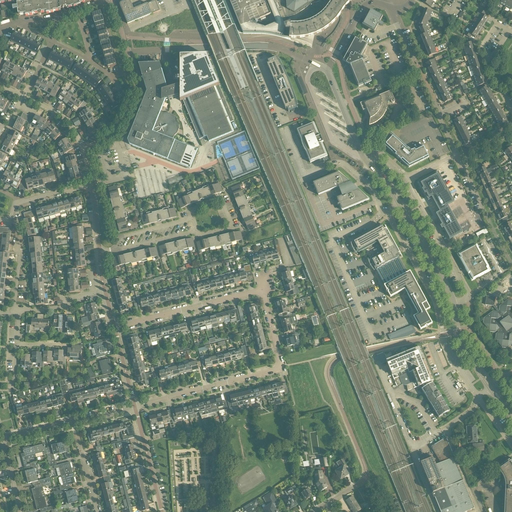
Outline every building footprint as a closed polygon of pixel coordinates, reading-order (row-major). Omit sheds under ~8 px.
[(0,3),(1,3),(1,4),(2,8),(13,7),(13,10),(18,10),(18,14),(20,14),(20,15),(25,15),(25,16),(33,15),(33,14),(38,13),(38,12),(41,12),(41,13),(46,12),(46,13),(54,13),(54,11),(59,11),(59,10),(63,9),(64,9),(68,7),(69,8),(73,6),(74,7),(81,4),(80,3),(85,1),(84,0),(0,0),(0,4),(0,5),(0,4),(0,3)] [(140,3),(137,4),(134,5),(135,8),(134,9),(130,0),(126,0),(121,2),(121,3),(120,3),(120,4),(120,5),(127,24),(160,11),(155,0),(141,6),(140,3)] [(193,0),(208,34),(222,34),(238,34),(224,0),(193,0)] [(228,0),(231,4),(236,17),(243,34),(254,34),(258,34),(261,34),(264,34),(266,34),(269,35),(271,35),(274,36),(276,36),(279,37),(282,37),(283,38),(290,41),(290,40),(290,39),(292,39),(293,39),(294,39),(296,39),(297,39),(299,39),(303,38),(307,38),(311,36),(312,36),(315,35),(320,33),(323,31),(330,26),(335,20),(336,19),(341,12),(341,11),(338,5),(339,5),(338,4),(336,0),(228,0)] [(365,14),(366,17),(366,18),(362,24),(374,31),(378,24),(381,26),(384,24),(380,22),(383,16),(370,9),(367,15),(365,14)] [(424,10),(422,14),(431,17),(433,12),(425,9),(425,10),(424,10)] [(480,13),(477,18),(485,23),(488,20),(487,19),(488,18),(484,15),(486,13),(480,9),(478,12),(480,13)] [(101,11),(91,14),(92,19),(93,19),(102,16),(101,11)] [(431,17),(422,14),(420,17),(421,18),(421,19),(429,22),(431,17)] [(477,18),(474,23),(481,28),(482,27),(483,27),(485,23),(477,18)] [(419,20),(418,24),(427,28),(429,22),(421,19),(420,20),(419,20)] [(474,23),(471,28),(479,33),(482,29),(481,29),(481,28),(474,23)] [(427,28),(418,24),(416,27),(419,28),(421,33),(420,33),(421,36),(429,33),(427,28)] [(479,33),(471,28),(468,33),(466,31),(464,34),(470,38),(471,35),(475,38),(476,36),(477,37),(479,33)] [(15,32),(10,41),(16,44),(20,35),(15,32)] [(429,33),(421,36),(421,37),(420,38),(422,41),(431,38),(429,33)] [(21,46),(25,37),(20,35),(16,44),(21,46)] [(108,36),(98,39),(100,44),(101,44),(101,43),(109,41),(108,36)] [(23,42),(21,46),(26,49),(31,40),(25,37),(23,42)] [(350,65),(359,87),(364,85),(366,86),(366,84),(371,82),(363,60),(363,58),(360,57),(367,44),(362,42),(362,41),(362,39),(360,40),(355,38),(343,61),(346,63),(346,64),(349,66),(350,65)] [(433,43),(431,38),(422,41),(423,45),(424,45),(425,46),(433,43)] [(31,40),(26,49),(31,52),(36,42),(31,40)] [(36,42),(31,52),(36,54),(41,45),(36,42)] [(464,51),(474,47),(472,44),(471,44),(471,42),(462,45),(464,51)] [(433,43),(425,46),(425,47),(424,48),(426,52),(435,48),(433,43)] [(474,47),(464,51),(466,56),(474,53),(474,52),(475,51),(474,47)] [(435,48),(426,52),(427,55),(428,55),(429,56),(437,53),(435,48)] [(53,51),(48,60),(54,63),(58,53),(53,51)] [(112,51),(102,53),(104,59),(105,58),(114,55),(112,51)] [(58,53),(54,63),(59,65),(60,64),(59,64),(64,56),(58,53)] [(474,53),(466,56),(468,61),(477,57),(476,54),(475,54),(474,53)] [(173,87),(167,89),(162,70),(162,69),(161,69),(160,63),(138,64),(142,75),(141,75),(141,76),(142,76),(146,91),(127,140),(130,145),(190,168),(197,149),(172,140),(174,136),(177,133),(179,128),(179,124),(176,118),(173,115),(168,113),(164,113),(160,112),(165,100),(180,95),(180,101),(183,100),(187,110),(194,129),(199,139),(201,139),(206,136),(209,142),(234,131),(230,122),(233,121),(224,98),(219,85),(207,57),(206,54),(180,55),(180,60),(180,61),(179,61),(179,62),(179,63),(179,64),(180,64),(180,67),(180,85),(173,87)] [(59,64),(60,64),(65,67),(69,58),(64,56),(59,64)] [(278,60),(277,57),(268,61),(269,63),(267,64),(286,110),(287,109),(289,112),(292,111),(292,112),(293,112),(294,112),(294,111),(293,110),(298,108),(296,105),(298,105),(292,89),(286,74),(279,59),(278,60)] [(479,61),(477,57),(468,61),(470,66),(478,63),(478,62),(479,61)] [(69,58),(65,67),(70,69),(74,61),(69,58)] [(436,64),(436,65),(438,64),(435,58),(425,63),(426,65),(425,65),(427,69),(436,64)] [(5,76),(11,64),(6,61),(1,71),(4,73),(3,75),(0,79),(3,81),(5,76)] [(78,63),(72,72),(76,75),(83,67),(78,63)] [(478,63),(470,66),(472,71),(481,68),(480,64),(478,64),(478,63)] [(16,66),(11,64),(5,76),(3,81),(5,83),(10,74),(12,75),(16,66)] [(436,65),(436,64),(427,69),(429,72),(430,72),(430,73),(438,69),(436,65)] [(12,75),(17,78),(22,69),(16,66),(12,75)] [(16,81),(13,86),(15,88),(18,82),(19,80),(22,82),(24,79),(24,78),(25,76),(27,72),(24,70),(25,68),(23,67),(22,69),(17,78),(15,81),(16,81)] [(83,67),(76,75),(81,78),(87,70),(83,67)] [(482,72),(481,68),(472,71),(473,76),(482,73),(481,72),(482,72)] [(438,69),(430,73),(431,74),(430,75),(431,78),(440,74),(438,69)] [(81,78),(86,82),(92,73),(87,70),(81,78)] [(92,73),(86,82),(90,85),(97,76),(92,73)] [(482,73),(473,76),(475,81),(485,78),(483,74),(482,74),(482,73)] [(443,79),(440,74),(431,78),(433,82),(434,82),(435,83),(443,79)] [(97,76),(90,85),(95,89),(101,80),(97,76)] [(301,77),(297,79),(303,95),(308,94),(301,77)] [(36,91),(33,96),(35,98),(38,92),(39,90),(40,89),(44,80),(39,78),(35,87),(34,88),(37,89),(36,91)] [(486,82),(485,78),(475,81),(477,87),(485,84),(485,82),(486,82)] [(443,79),(435,83),(436,84),(434,85),(436,88),(445,84),(443,79)] [(44,80),(40,89),(45,92),(49,83),(44,80)] [(48,93),(47,97),(46,96),(43,101),(46,103),(48,97),(49,98),(49,97),(49,98),(50,96),(50,95),(55,85),(49,83),(45,92),(48,93)] [(445,84),(436,88),(438,92),(439,91),(440,93),(448,89),(445,84)] [(60,88),(55,85),(50,95),(50,96),(55,98),(60,88)] [(106,85),(98,90),(102,95),(109,90),(106,85)] [(482,96),(491,91),(489,87),(488,88),(487,87),(479,91),(482,96)] [(448,89),(440,93),(440,94),(439,94),(441,98),(450,94),(448,89)] [(63,102),(68,93),(63,90),(57,99),(60,101),(58,103),(55,108),(57,109),(61,105),(63,102)] [(102,95),(105,100),(113,95),(109,90),(102,95)] [(61,105),(57,109),(60,111),(63,106),(62,106),(64,103),(67,105),(73,96),(73,97),(74,94),(69,91),(68,93),(63,102),(61,105)] [(386,110),(386,108),(387,104),(387,102),(391,101),(391,102),(391,103),(392,103),(393,103),(394,103),(394,102),(395,102),(395,101),(390,91),(360,104),(363,111),(366,109),(368,113),(367,114),(368,114),(369,115),(370,118),(369,126),(370,125),(372,124),(373,124),(375,123),(377,122),(379,120),(380,119),(382,118),(383,116),(384,114),(385,112),(386,110)] [(493,94),(491,91),(482,96),(485,100),(492,96),(492,95),(493,94)] [(450,94),(441,98),(443,102),(444,101),(445,102),(452,99),(450,94)] [(105,100),(104,100),(107,106),(116,100),(113,95),(105,100)] [(70,107),(68,110),(67,109),(64,114),(66,116),(69,111),(70,111),(71,109),(78,100),(73,97),(73,96),(67,105),(70,107)] [(485,107),(487,105),(496,100),(494,97),(493,97),(492,96),(485,100),(482,102),(485,107)] [(3,99),(0,103),(0,108),(4,110),(2,113),(5,114),(10,104),(8,103),(8,101),(3,99)] [(78,100),(71,109),(76,112),(78,110),(80,111),(88,104),(84,101),(82,103),(78,100)] [(116,100),(107,106),(111,111),(119,105),(116,100)] [(498,104),(496,100),(487,105),(490,110),(498,105),(497,104),(498,104)] [(498,107),(498,105),(490,110),(493,115),(501,110),(499,106),(498,107)] [(82,109),(83,111),(78,114),(80,117),(78,118),(77,118),(72,121),(74,124),(79,121),(82,119),(90,113),(92,112),(89,108),(87,109),(86,107),(82,109)] [(503,113),(501,110),(493,115),(496,119),(503,115),(502,114),(503,113)] [(94,118),(90,113),(82,119),(85,124),(94,118)] [(34,118),(32,117),(29,123),(31,124),(37,127),(41,118),(36,115),(34,118)] [(503,115),(496,119),(498,124),(507,119),(505,115),(504,116),(503,115)] [(19,117),(16,123),(23,126),(26,121),(23,119),(20,118),(19,117)] [(455,126),(464,122),(461,117),(453,120),(454,122),(453,123),(455,126)] [(41,118),(37,127),(43,130),(44,131),(49,124),(47,122),(47,121),(41,118)] [(94,118),(85,124),(87,126),(84,128),(83,128),(78,131),(80,133),(85,130),(85,131),(87,129),(97,124),(94,118)] [(507,119),(498,124),(496,125),(499,130),(509,124),(508,123),(509,122),(507,119)] [(464,122),(455,126),(457,130),(458,129),(458,131),(466,127),(464,122)] [(23,126),(16,123),(13,128),(20,132),(23,126)] [(301,128),(296,130),(303,146),(304,147),(310,163),(323,158),(327,156),(322,142),(323,142),(323,141),(320,134),(319,134),(314,123),(304,127),(301,128)] [(49,124),(44,131),(43,133),(48,139),(51,136),(57,129),(53,125),(52,126),(49,124)] [(97,124),(87,129),(90,134),(100,128),(97,124)] [(466,127),(458,131),(459,132),(458,132),(459,136),(468,132),(466,127)] [(57,129),(51,136),(55,141),(56,142),(63,136),(61,134),(62,133),(57,129)] [(12,130),(9,136),(17,140),(20,134),(12,130)] [(409,168),(429,158),(423,145),(411,151),(390,131),(387,135),(384,137),(388,141),(384,145),(386,146),(396,156),(399,159),(409,168)] [(471,137),(468,132),(459,136),(461,140),(462,139),(463,140),(471,137)] [(8,135),(6,140),(15,144),(17,140),(9,136),(8,135)] [(65,139),(63,136),(56,142),(58,144),(61,149),(69,144),(66,138),(65,139)] [(471,137),(463,140),(463,141),(462,142),(464,145),(473,141),(471,137)] [(15,144),(6,140),(3,145),(12,150),(15,144)] [(475,140),(473,141),(464,145),(466,149),(467,149),(468,150),(477,146),(475,140)] [(69,144),(61,149),(58,151),(61,156),(62,156),(62,157),(63,157),(73,153),(74,152),(73,149),(74,148),(71,143),(69,144)] [(12,150),(3,145),(0,151),(9,155),(12,150)] [(504,159),(511,152),(511,145),(505,151),(507,154),(503,157),(504,159)] [(74,156),(73,153),(63,157),(62,157),(63,159),(64,164),(76,161),(77,160),(75,155),(74,156)] [(64,164),(63,164),(65,170),(77,167),(76,161),(64,164)] [(479,169),(476,171),(479,176),(491,170),(490,168),(486,170),(485,167),(483,165),(479,167),(480,169),(479,169)] [(67,176),(69,175),(80,172),(79,170),(78,170),(77,167),(65,170),(67,176)] [(2,172),(0,176),(0,178),(2,180),(1,181),(6,183),(10,174),(11,172),(7,170),(5,174),(2,172)] [(492,172),(491,170),(479,176),(481,181),(489,177),(488,174),(492,172)] [(54,171),(48,173),(50,182),(56,181),(54,171)] [(82,177),(80,172),(69,175),(71,180),(82,177)] [(339,172),(329,176),(313,183),(318,195),(338,187),(340,192),(339,192),(340,194),(341,194),(342,196),(337,198),(342,211),(369,200),(355,187),(354,184),(353,185),(339,172)] [(438,172),(418,182),(427,199),(428,201),(432,198),(440,211),(435,214),(436,216),(437,217),(442,225),(440,226),(442,229),(443,228),(449,240),(454,237),(463,232),(448,205),(454,202),(438,172)] [(50,182),(48,173),(42,174),(44,184),(45,184),(50,182)] [(16,177),(10,174),(6,183),(11,186),(16,177)] [(16,177),(11,186),(17,189),(18,187),(19,188),(19,190),(22,190),(23,180),(21,180),(19,179),(20,176),(17,174),(16,177)] [(37,176),(36,174),(30,176),(31,179),(34,188),(40,186),(37,176)] [(42,174),(37,176),(40,186),(45,185),(45,184),(44,184),(42,174)] [(489,177),(481,181),(483,186),(496,180),(495,178),(490,180),(489,177)] [(23,180),(22,190),(25,191),(26,188),(27,188),(28,190),(34,188),(31,179),(25,180),(23,180)] [(217,184),(214,185),(217,194),(222,191),(218,180),(216,181),(217,184)] [(497,182),(496,180),(483,186),(485,190),(494,187),(492,184),(497,182)] [(233,194),(241,190),(240,187),(243,186),(242,184),(231,188),(233,194)] [(110,194),(118,191),(117,188),(120,187),(120,185),(108,188),(110,194)] [(212,196),(208,187),(208,185),(202,188),(202,189),(193,193),(192,192),(187,194),(188,196),(191,204),(200,201),(203,200),(203,199),(212,196)] [(217,194),(214,185),(208,187),(212,196),(217,194)] [(494,187),(485,190),(488,195),(500,190),(499,188),(495,190),(494,187)] [(243,195),(241,190),(233,194),(235,199),(243,195)] [(501,192),(500,190),(488,195),(490,200),(498,197),(497,194),(501,192)] [(245,195),(243,195),(235,199),(239,208),(238,208),(240,211),(244,220),(252,216),(256,214),(254,209),(251,210),(247,200),(248,200),(245,195)] [(74,198),(76,208),(82,206),(80,196),(74,198)] [(122,196),(120,197),(111,199),(113,208),(114,212),(116,221),(125,219),(127,218),(126,212),(125,212),(122,202),(123,202),(122,196)] [(186,206),(182,198),(179,199),(178,196),(176,197),(180,208),(186,206)] [(188,196),(182,198),(186,206),(191,204),(188,196)] [(499,200),(498,197),(490,200),(492,205),(505,199),(504,198),(499,200)] [(71,209),(69,199),(63,201),(66,211),(71,209)] [(505,199),(492,205),(494,210),(503,207),(501,204),(506,202),(505,199)] [(63,201),(57,203),(60,214),(60,216),(66,214),(65,211),(66,211),(63,201)] [(60,214),(57,203),(52,204),(52,205),(53,205),(55,215),(60,214)] [(52,205),(47,207),(49,217),(55,215),(53,205),(52,205)] [(36,210),(33,211),(35,217),(37,217),(38,220),(44,218),(41,208),(41,207),(35,209),(36,210)] [(47,207),(41,208),(44,218),(49,217),(47,207)] [(503,207),(494,210),(497,215),(509,209),(508,208),(504,210),(503,207)] [(171,218),(169,210),(168,208),(162,209),(163,210),(152,213),(152,212),(146,213),(147,215),(149,224),(158,221),(158,222),(162,221),(161,221),(171,218)] [(510,211),(509,209),(497,215),(499,220),(502,219),(503,222),(509,220),(506,213),(510,211)] [(35,217),(33,211),(24,213),(25,219),(24,220),(25,225),(33,223),(32,218),(35,217)] [(149,224),(147,215),(143,216),(142,213),(140,214),(143,225),(149,224)] [(254,221),(252,216),(244,220),(246,225),(254,221)] [(504,228),(503,229),(506,234),(511,229),(511,226),(511,224),(511,223),(511,220),(511,221),(503,226),(504,228)] [(255,225),(254,221),(246,225),(248,230),(259,226),(258,223),(255,225)] [(381,225),(351,241),(358,253),(378,242),(383,252),(370,259),(376,271),(399,259),(400,258),(395,251),(398,249),(388,231),(387,230),(385,229),(384,229),(383,229),(381,225)] [(10,228),(0,227),(0,228),(0,233),(2,234),(2,239),(10,240),(11,234),(9,234),(10,228)] [(483,230),(476,234),(479,238),(486,234),(483,230)] [(234,232),(237,241),(240,240),(241,243),(243,243),(240,231),(234,232)] [(217,237),(207,239),(209,248),(210,250),(216,249),(216,248),(226,245),(226,246),(232,245),(231,243),(229,234),(220,236),(216,237),(217,237)] [(192,238),(186,240),(189,248),(192,247),(193,250),(195,250),(192,238)] [(165,245),(167,254),(167,256),(173,254),(173,253),(183,251),(183,252),(189,250),(189,248),(186,240),(177,242),(177,241),(174,242),(174,243),(165,245)] [(271,252),(273,260),(279,258),(278,255),(281,254),(278,244),(275,245),(277,250),(271,252)] [(167,254),(165,245),(159,246),(162,258),(164,258),(163,255),(167,254)] [(458,255),(465,269),(472,281),(490,271),(476,245),(470,248),(469,247),(463,251),(464,251),(458,255)] [(156,247),(150,249),(152,257),(156,256),(157,259),(159,259),(156,247)] [(72,256),(76,256),(85,255),(84,252),(87,252),(94,252),(94,248),(74,250),(72,251),(72,256)] [(132,253),(123,256),(125,264),(126,266),(132,265),(131,264),(142,261),(142,262),(148,261),(147,259),(145,250),(136,252),(132,253)] [(271,252),(267,253),(266,250),(263,251),(264,253),(265,253),(267,261),(273,260),(271,252)] [(265,253),(264,253),(261,254),(260,251),(257,252),(260,263),(267,261),(265,253)] [(257,252),(248,255),(249,255),(250,259),(250,262),(251,264),(254,264),(254,265),(260,263),(257,252)] [(399,259),(376,271),(384,285),(384,286),(390,297),(404,289),(418,314),(413,317),(420,330),(425,327),(425,326),(426,326),(427,326),(432,324),(425,311),(430,308),(416,283),(417,280),(414,279),(410,271),(407,273),(399,259)] [(244,268),(238,270),(239,274),(241,282),(248,280),(247,277),(252,276),(250,265),(244,267),(244,268)] [(291,268),(284,270),(281,271),(283,280),(291,278),(290,271),(292,271),(291,268)] [(232,272),(226,274),(227,277),(229,285),(235,283),(233,275),(232,272)] [(227,277),(226,274),(220,276),(223,287),(229,285),(227,277)] [(239,274),(233,275),(235,283),(241,282),(239,274)] [(223,287),(220,276),(214,277),(214,280),(215,280),(217,288),(223,287)] [(208,282),(209,282),(208,278),(201,280),(202,281),(205,291),(211,290),(208,282)] [(291,278),(283,280),(285,286),(293,284),(291,278)] [(202,281),(196,282),(195,279),(192,280),(195,291),(197,290),(198,293),(205,291),(202,281)] [(214,280),(209,282),(208,282),(211,290),(217,288),(215,280),(214,280)] [(188,283),(182,285),(183,288),(185,296),(191,295),(190,292),(193,291),(191,284),(188,284),(188,283)] [(293,284),(285,286),(287,292),(290,291),(291,296),(299,293),(297,285),(294,286),(293,284)] [(122,285),(114,287),(115,293),(123,291),(122,285)] [(176,287),(170,288),(171,291),(173,299),(175,299),(175,300),(179,299),(179,298),(177,290),(176,287)] [(185,296),(183,288),(177,290),(179,298),(185,296)] [(171,291),(167,292),(166,289),(164,290),(166,301),(173,299),(171,291)] [(166,301),(164,290),(157,292),(158,295),(160,303),(166,301)] [(123,291),(115,293),(117,299),(125,297),(127,297),(125,291),(123,291)] [(140,297),(138,292),(135,293),(139,307),(141,306),(142,307),(145,307),(145,308),(146,308),(148,307),(148,306),(146,296),(140,297)] [(152,294),(146,296),(148,306),(154,304),(152,295),(152,294)] [(154,294),(152,295),(154,304),(160,303),(158,295),(155,296),(154,294)] [(493,306),(497,312),(493,311),(483,318),(483,323),(490,332),(494,333),(497,330),(499,332),(496,334),(496,339),(502,348),(507,348),(511,344),(511,299),(508,299),(499,306),(499,311),(494,305),(495,297),(486,296),(485,305),(493,306)] [(125,297),(117,299),(118,306),(126,303),(125,297)] [(278,309),(286,306),(284,300),(276,302),(278,309)] [(87,315),(87,317),(82,318),(83,323),(90,322),(91,321),(95,320),(93,314),(97,313),(95,303),(87,305),(90,315),(87,315)] [(126,303),(118,306),(120,312),(124,311),(125,314),(132,312),(131,308),(128,309),(126,303)] [(258,313),(256,304),(248,306),(249,308),(248,309),(250,315),(258,313)] [(287,313),(286,306),(278,309),(279,314),(282,314),(283,317),(291,314),(290,312),(287,313)] [(237,310),(234,311),(228,312),(230,320),(236,319),(237,322),(240,321),(237,310)] [(228,312),(222,314),(224,322),(230,320),(228,312)] [(250,315),(251,321),(260,319),(259,315),(260,314),(259,313),(258,313),(250,315)] [(222,314),(216,315),(218,325),(222,324),(222,323),(224,322),(222,314)] [(281,327),(282,327),(290,325),(295,324),(292,314),(291,314),(283,317),(283,320),(281,320),(281,321),(280,321),(281,327)] [(59,315),(59,316),(55,316),(54,320),(53,320),(53,328),(57,328),(57,331),(58,331),(58,333),(61,333),(62,317),(62,315),(59,315)] [(67,315),(62,315),(62,317),(61,333),(73,334),(73,318),(67,318),(67,315)] [(216,315),(210,317),(212,325),(213,328),(219,327),(218,325),(216,315)] [(212,325),(210,317),(204,318),(206,327),(212,325)] [(204,318),(198,320),(200,328),(206,327),(204,318)] [(35,328),(39,328),(40,319),(32,319),(31,325),(26,325),(26,333),(30,333),(30,331),(35,331),(35,328)] [(40,319),(39,328),(45,328),(45,331),(50,332),(50,326),(48,326),(49,320),(40,319)] [(261,325),(260,319),(251,321),(253,327),(261,325)] [(192,323),(189,324),(192,333),(200,331),(200,328),(198,320),(191,322),(192,323)] [(100,322),(92,324),(94,332),(95,338),(100,337),(100,338),(104,337),(103,331),(102,332),(100,322)] [(188,322),(179,325),(181,333),(187,331),(188,333),(190,333),(188,322)] [(179,325),(173,326),(175,334),(181,333),(179,325)] [(263,331),(261,325),(253,327),(254,333),(263,331)] [(290,325),(282,327),(284,333),(286,333),(287,336),(291,335),(297,333),(295,333),(294,331),(292,331),(290,325)] [(408,337),(416,332),(413,325),(388,335),(390,340),(408,337)] [(173,326),(167,328),(169,336),(170,339),(176,337),(175,334),(173,326)] [(160,328),(161,329),(163,337),(169,336),(167,328),(164,329),(164,327),(163,327),(161,328),(160,328)] [(161,329),(155,331),(157,339),(163,337),(161,329)] [(157,342),(157,339),(155,331),(148,332),(149,336),(146,337),(149,345),(150,349),(153,349),(151,343),(157,342)] [(254,333),(251,334),(253,340),(256,339),(264,337),(263,331),(254,333)] [(286,340),(285,341),(286,344),(287,343),(288,347),(295,345),(298,344),(297,340),(299,340),(297,333),(291,335),(292,338),(286,339),(286,340)] [(138,337),(135,338),(134,338),(133,334),(128,336),(128,339),(127,340),(129,346),(137,344),(139,343),(138,337)] [(266,344),(264,337),(256,339),(257,345),(258,346),(266,344)] [(93,345),(94,349),(91,349),(93,356),(95,355),(96,358),(105,356),(104,353),(107,352),(105,345),(102,346),(101,343),(93,345)] [(75,346),(74,349),(68,349),(68,357),(77,358),(77,361),(81,361),(81,349),(85,349),(84,344),(80,344),(80,346),(75,346)] [(137,344),(129,346),(130,352),(138,350),(137,344)] [(258,346),(257,345),(256,346),(259,354),(264,353),(263,351),(267,350),(266,344),(258,346)] [(242,350),(236,351),(238,359),(244,358),(244,357),(247,356),(245,346),(241,347),(242,350)] [(236,351),(235,349),(229,350),(229,353),(230,353),(232,361),(238,359),(236,351)] [(419,349),(387,362),(397,386),(402,383),(406,385),(408,391),(432,381),(419,349)] [(140,356),(138,350),(130,352),(132,358),(140,356)] [(55,351),(54,358),(54,361),(60,362),(60,365),(65,365),(66,357),(62,357),(63,351),(55,351)] [(43,359),(43,362),(51,363),(51,367),(54,367),(54,361),(54,358),(51,358),(52,352),(44,352),(43,359)] [(216,353),(217,356),(219,364),(226,363),(223,355),(223,352),(216,353)] [(33,353),(32,362),(32,363),(37,363),(37,365),(40,365),(40,368),(43,368),(43,362),(43,359),(40,359),(41,353),(33,353)] [(229,353),(223,355),(226,363),(232,361),(230,353),(229,353)] [(377,356),(380,364),(382,364),(386,362),(382,354),(377,356)] [(22,355),(21,361),(19,361),(18,365),(21,365),(29,366),(29,371),(32,371),(32,363),(32,362),(29,362),(30,355),(22,355)] [(219,364),(217,356),(211,358),(213,366),(219,364)] [(213,366),(211,358),(204,359),(204,357),(200,357),(203,368),(213,366)] [(103,376),(113,373),(109,359),(99,362),(103,376)] [(190,363),(192,371),(199,369),(197,361),(190,363)] [(143,368),(142,362),(133,364),(135,370),(143,368)] [(190,363),(184,365),(186,373),(192,371),(190,363)] [(186,373),(184,365),(178,366),(180,374),(186,373)] [(169,369),(165,369),(167,378),(174,376),(172,368),(171,368),(171,366),(168,366),(169,369)] [(178,366),(172,368),(174,376),(180,374),(178,366)] [(95,373),(93,373),(92,367),(88,368),(90,379),(96,378),(95,373)] [(165,369),(159,371),(158,367),(155,368),(157,376),(160,375),(161,379),(167,378),(165,369)] [(146,368),(143,368),(135,370),(137,376),(145,374),(144,371),(146,370),(146,368)] [(148,374),(145,374),(137,376),(138,382),(142,382),(142,384),(147,383),(146,381),(150,380),(148,374)] [(59,381),(60,386),(62,393),(56,395),(59,406),(65,404),(63,395),(66,394),(62,380),(59,381)] [(113,384),(110,385),(113,395),(119,393),(118,391),(121,391),(120,386),(119,380),(113,382),(113,384)] [(433,382),(422,389),(439,418),(450,411),(433,382)] [(110,385),(107,386),(106,383),(104,383),(104,386),(106,393),(107,395),(109,394),(109,396),(113,395),(110,385)] [(282,383),(276,384),(278,392),(279,396),(280,396),(279,392),(284,391),(285,394),(288,394),(286,383),(283,384),(282,383)] [(265,387),(259,389),(261,397),(260,397),(261,399),(261,401),(263,400),(262,396),(266,395),(267,395),(265,387)] [(87,391),(84,392),(83,388),(80,389),(81,392),(83,401),(86,401),(86,402),(90,401),(87,391)] [(80,389),(78,390),(79,393),(75,394),(77,401),(78,404),(82,403),(82,402),(83,401),(81,392),(80,389)] [(95,396),(93,389),(87,391),(90,401),(94,400),(93,399),(95,398),(95,396)] [(75,391),(75,390),(69,392),(69,393),(69,395),(71,402),(77,401),(75,394),(75,391)] [(227,401),(229,409),(234,407),(234,406),(238,405),(237,403),(238,402),(236,395),(236,394),(233,394),(233,395),(230,396),(231,400),(227,401)] [(50,396),(51,399),(53,407),(59,406),(56,395),(50,396)] [(16,408),(14,399),(14,398),(10,398),(14,413),(17,412),(18,416),(24,415),(22,406),(16,408)] [(219,399),(216,400),(218,408),(217,408),(218,412),(220,411),(219,407),(222,406),(224,410),(228,409),(226,401),(223,402),(222,398),(221,398),(219,398),(219,399)] [(45,400),(46,400),(45,399),(43,399),(43,400),(40,401),(43,413),(47,412),(48,411),(47,409),(48,409),(45,400)] [(37,403),(34,403),(36,412),(37,415),(43,413),(40,401),(39,401),(39,400),(37,400),(37,402),(37,403)] [(186,407),(180,409),(182,417),(182,418),(183,421),(185,420),(184,416),(188,415),(186,407)] [(182,417),(180,409),(175,410),(176,414),(173,414),(175,423),(178,422),(177,419),(182,418),(182,417)] [(164,424),(167,424),(166,421),(169,420),(170,420),(168,412),(161,414),(163,422),(164,424)] [(161,414),(155,415),(158,426),(161,425),(160,422),(163,422),(161,414)] [(155,415),(149,417),(151,425),(154,424),(155,427),(158,426),(155,415)] [(125,423),(119,424),(121,431),(123,431),(124,435),(122,435),(123,440),(135,437),(134,433),(132,425),(126,426),(125,423)] [(473,452),(484,451),(483,444),(483,441),(480,441),(480,444),(478,444),(477,442),(478,442),(476,426),(466,426),(467,443),(472,443),(473,452)] [(160,434),(154,435),(154,436),(152,437),(153,440),(160,439),(159,435),(161,435),(161,433),(165,432),(164,429),(159,430),(160,434)] [(90,432),(90,434),(86,435),(89,443),(95,441),(94,439),(98,438),(96,431),(90,432)] [(462,511),(452,485),(463,481),(453,458),(454,458),(446,438),(431,447),(440,463),(436,465),(435,465),(445,488),(433,493),(432,493),(433,496),(434,496),(438,504),(440,511),(462,511)] [(57,444),(60,454),(66,452),(67,459),(71,458),(69,450),(65,451),(63,442),(57,444)] [(125,454),(135,451),(133,445),(127,446),(126,443),(117,445),(118,449),(125,447),(126,450),(124,451),(125,454)] [(49,464),(52,463),(50,453),(48,447),(45,448),(44,444),(34,446),(35,454),(36,457),(47,454),(49,464)] [(53,452),(50,453),(52,463),(56,463),(54,455),(60,454),(57,444),(51,445),(53,452)] [(35,454),(34,446),(23,449),(25,455),(22,456),(24,465),(27,464),(25,457),(35,454)] [(94,455),(94,457),(93,457),(94,461),(102,459),(105,458),(103,452),(102,449),(97,451),(97,454),(94,455)] [(135,451),(125,454),(126,457),(127,457),(128,460),(125,461),(126,465),(132,463),(131,460),(137,458),(135,451)] [(424,461),(421,462),(433,493),(445,488),(435,465),(436,465),(433,457),(431,458),(430,456),(424,459),(424,461)] [(503,511),(511,511),(511,460),(510,457),(511,460),(510,461),(509,459),(504,463),(506,465),(504,466),(502,464),(497,468),(501,474),(502,476),(503,477),(504,479),(504,481),(505,482),(505,484),(505,486),(503,511)] [(317,483),(316,483),(320,491),(321,490),(322,491),(324,490),(324,489),(327,487),(322,479),(321,467),(328,466),(327,459),(320,460),(321,466),(319,466),(320,473),(315,474),(316,482),(317,483)] [(336,471),(336,472),(335,472),(337,475),(338,475),(341,479),(341,478),(342,479),(344,478),(344,477),(348,474),(343,467),(344,466),(344,465),(346,464),(342,459),(336,463),(340,469),(336,471)] [(54,466),(55,469),(59,468),(61,476),(62,475),(65,475),(73,473),(70,462),(56,466),(56,463),(52,463),(49,464),(50,467),(54,466)] [(38,465),(31,467),(32,470),(25,471),(27,477),(36,475),(39,474),(38,468),(39,468),(38,465)] [(105,470),(98,472),(100,478),(103,477),(104,480),(110,479),(108,470),(105,470)] [(488,480),(495,474),(491,470),(484,476),(485,476),(487,478),(488,480)] [(65,475),(62,475),(61,476),(64,486),(75,483),(73,473),(65,475)] [(36,475),(27,477),(28,483),(38,481),(36,475)] [(113,488),(110,479),(104,480),(105,484),(101,485),(103,490),(110,489),(113,488)] [(41,487),(39,487),(32,489),(34,499),(45,497),(42,488),(51,486),(50,481),(41,483),(41,487)] [(473,504),(463,481),(452,485),(462,511),(465,511),(474,508),(473,504)] [(292,497),(291,496),(290,495),(295,492),(294,491),(297,489),(295,486),(285,492),(289,498),(285,501),(288,504),(290,508),(291,509),(294,507),(293,506),(296,505),(296,504),(292,497)] [(309,493),(310,492),(308,489),(306,486),(305,487),(304,486),(301,488),(303,492),(301,493),(305,500),(311,497),(309,493)] [(70,488),(64,489),(54,492),(55,495),(66,492),(67,498),(77,496),(75,490),(71,491),(70,488)] [(264,509),(262,510),(263,511),(277,511),(276,511),(274,508),(278,505),(271,493),(264,497),(269,505),(264,509)] [(58,507),(58,508),(58,510),(74,506),(73,503),(79,502),(77,496),(67,498),(68,502),(66,503),(66,505),(58,507)] [(47,507),(45,497),(34,499),(37,510),(46,508),(47,511),(51,510),(55,509),(58,508),(58,507),(57,505),(47,507)] [(356,511),(361,509),(358,504),(353,497),(346,501),(348,504),(352,511),(356,511)] [(397,511),(392,499),(388,501),(387,501),(391,511),(397,511)] [(252,502),(248,504),(243,507),(246,511),(257,511),(253,504),(252,502)] [(148,503),(141,505),(142,507),(141,508),(142,511),(150,509),(148,503)]
